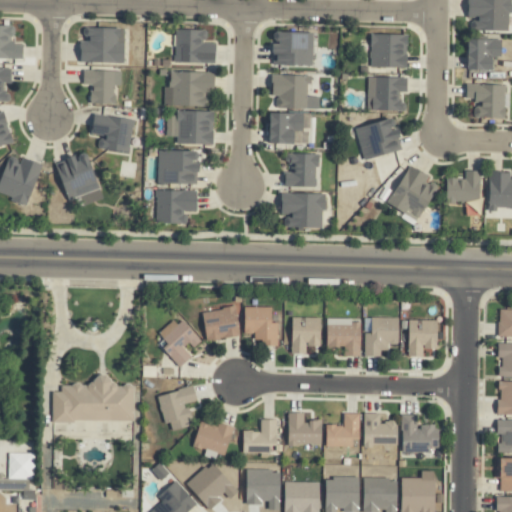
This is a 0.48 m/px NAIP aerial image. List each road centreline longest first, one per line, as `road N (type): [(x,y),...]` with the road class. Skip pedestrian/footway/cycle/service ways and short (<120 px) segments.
road 1 (tertiary): [(0,256),(511,267)]
road 2 (residential): [(0,2),(433,12)]
road 3 (residential): [(467,266),(461,511)]
road 4 (residential): [(464,385),(232,380)]
road 5 (residential): [(433,0),(434,120),(459,141),(511,142)]
road 6 (residential): [(240,7),(238,180)]
